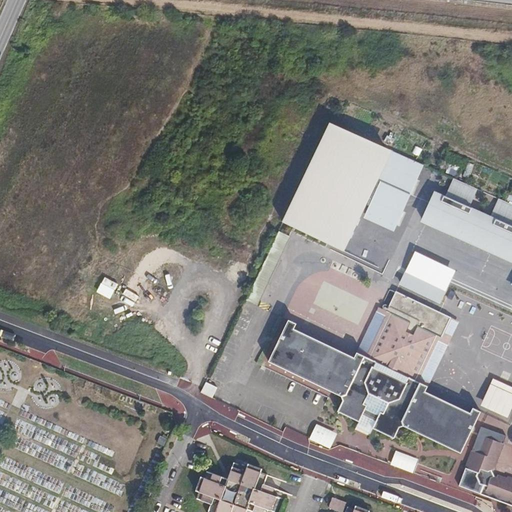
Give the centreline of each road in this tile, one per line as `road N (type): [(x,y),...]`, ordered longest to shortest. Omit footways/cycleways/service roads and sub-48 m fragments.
road 1 (unclassified): [(447,511),(287,451),(198,406)]
road 2 (unclassified): [(198,406),(0,327)]
road 3 (unknown): [(198,361),(171,335),(169,301),(191,274),(237,289)]
road 4 (track): [(180,394),(248,269)]
